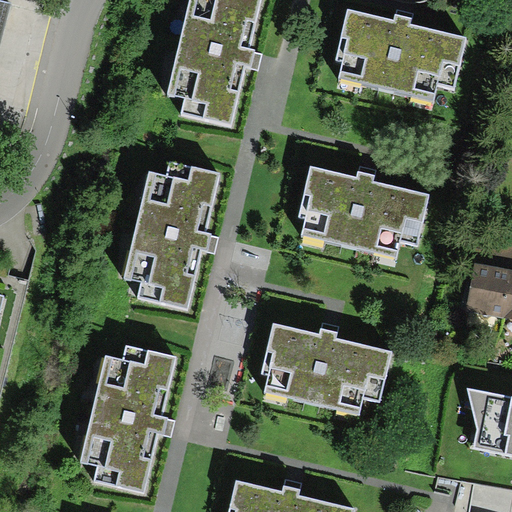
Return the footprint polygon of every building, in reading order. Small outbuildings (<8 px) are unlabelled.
[(186,0),(164,104),(180,108),(177,121),(229,133),(243,74),(250,75),(253,58),(248,58),(259,0),(186,0)] [(0,39),(9,4),(0,1),(0,39)] [(394,30),(347,16),(334,65),(343,67),(339,88),(435,110),(440,91),(454,94),(466,47),(412,34),(413,27),(396,22),(394,30)] [(162,184),(143,180),(119,290),(136,294),(132,307),(185,319),(199,259),(205,261),(209,244),(203,243),(216,181),(166,169),(162,184)] [(356,188),(309,175),(296,223),(306,225),(302,246),(398,268),(402,249),(416,252),(428,205),(374,192),(376,185),(358,180),(356,188)] [(456,310),(490,318),(500,272),(465,263),(456,310)] [(511,274),(500,272),(490,318),(511,323),(511,274)] [(318,348),(271,335),(259,383),(268,386),(264,407),(360,429),(364,409),(379,412),(390,365),(336,352),(338,345),(320,340),(318,348)] [(118,370),(99,366),(75,475),(91,479),(88,493),(140,505),(154,445),(161,447),(164,429),(159,429),(172,366),(122,355),(118,370)] [(511,401),(471,393),(478,448),(511,453),(511,401)] [(280,504),(233,491),(227,511),(311,511),(298,509),(299,501),(282,497),(280,504)]
